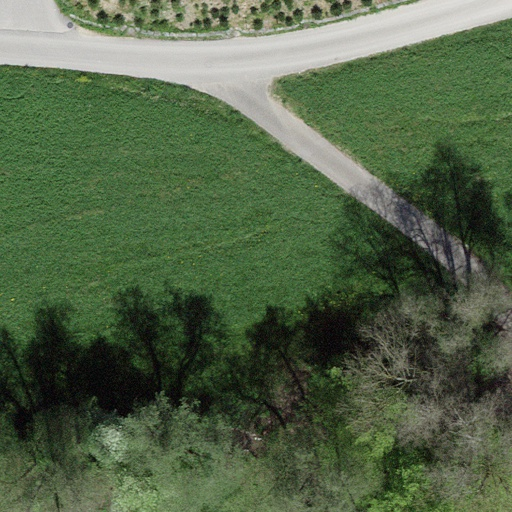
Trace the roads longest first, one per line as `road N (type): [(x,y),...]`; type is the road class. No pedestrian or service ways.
road 1 (residential): [(206,66),(426,237),(511,324)]
road 2 (residential): [(206,66),(326,50),(511,3)]
road 3 (residential): [(7,48),(206,66)]
